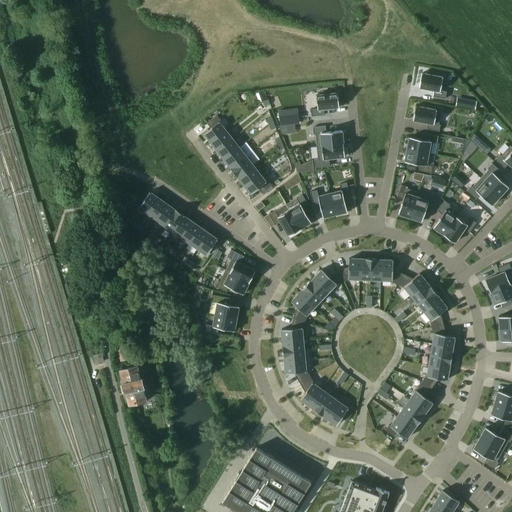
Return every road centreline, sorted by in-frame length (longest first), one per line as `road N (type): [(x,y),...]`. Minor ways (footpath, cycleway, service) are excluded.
road 1 (residential): [(91,208),(107,366),(144,511)]
road 2 (residential): [(278,270),(254,328),(261,385),(296,432),(359,456)]
road 3 (residential): [(367,384),(382,377),(396,351),(389,320),(354,312),(334,334),(335,355),(363,381)]
road 4 (residential): [(377,232),(407,78)]
road 5 (residential): [(289,261),(193,137)]
road 6 (residential): [(278,270),(154,184)]
road 7 (residential): [(363,231),(350,94)]
